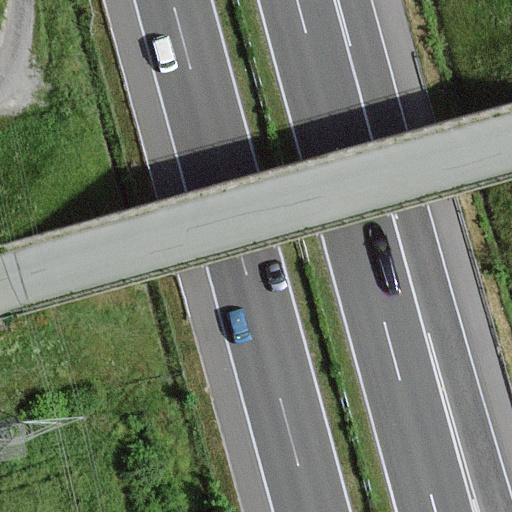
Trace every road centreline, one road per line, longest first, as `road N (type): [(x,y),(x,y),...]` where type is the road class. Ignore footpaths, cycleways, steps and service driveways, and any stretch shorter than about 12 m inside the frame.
road 1 (unclassified): [(0,281),(511,137)]
road 2 (motorway): [(173,0),(313,511)]
road 3 (motorway): [(384,313),(298,0)]
road 4 (motorway): [(464,511),(384,313)]
road 5 (motorway): [(438,511),(384,313)]
